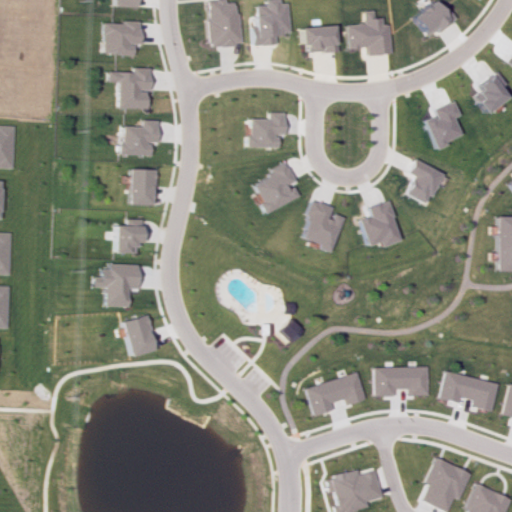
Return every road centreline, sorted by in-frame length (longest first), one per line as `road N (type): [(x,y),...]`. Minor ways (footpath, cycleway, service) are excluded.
road 1 (residential): [(165,0),(188,122),(166,288),(183,334),(277,439),(287,511)]
road 2 (residential): [(182,88),(255,76),(311,90),(375,91),(453,56),(505,0)]
road 3 (residential): [(282,453),(406,424),(511,454)]
road 4 (residential): [(311,90),(312,157),(336,176),(355,175),(368,163),(375,91)]
